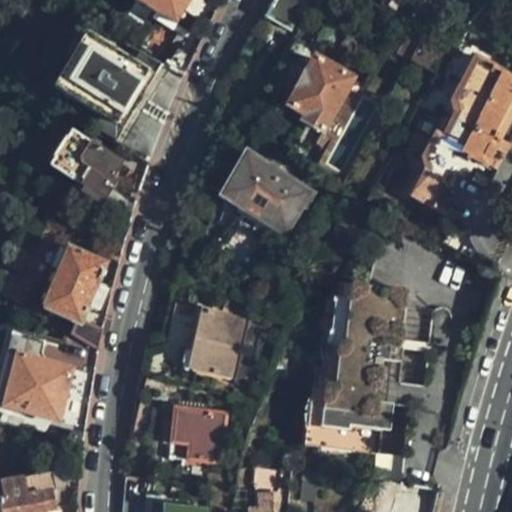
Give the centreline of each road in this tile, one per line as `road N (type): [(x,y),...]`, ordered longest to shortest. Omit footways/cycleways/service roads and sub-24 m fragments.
road 1 (tertiary): [(101,511),(141,267),(248,0)]
road 2 (primary): [(480,511),(511,392)]
